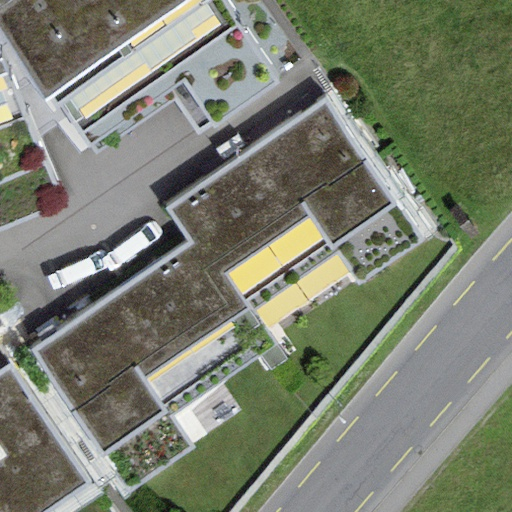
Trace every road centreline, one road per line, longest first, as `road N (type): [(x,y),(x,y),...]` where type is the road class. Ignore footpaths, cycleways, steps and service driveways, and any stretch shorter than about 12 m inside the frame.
road 1 (primary): [(511,293),(322,511)]
road 2 (residential): [(203,148),(100,217),(0,264)]
